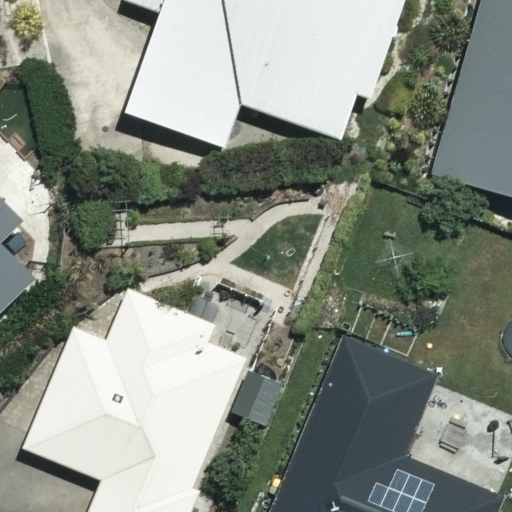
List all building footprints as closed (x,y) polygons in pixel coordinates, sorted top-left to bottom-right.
[(126,0),(160,11),(126,113),(223,145),(237,103),(339,137),(354,91),(365,94),(396,0),(126,0)] [(511,0),(483,0),(436,175),(511,195),(511,0)] [(17,221),(0,202),(0,307),(37,272),(3,235),(17,221)] [(181,511),(245,359),(204,342),(210,327),(124,291),(4,418),(31,429),(23,447),(100,478),(86,511),(181,511)] [(433,376),(346,341),(277,511),(490,511),(496,498),(399,459),(433,376)]
